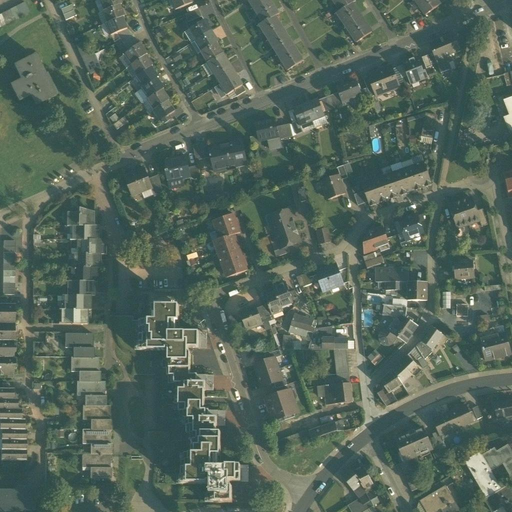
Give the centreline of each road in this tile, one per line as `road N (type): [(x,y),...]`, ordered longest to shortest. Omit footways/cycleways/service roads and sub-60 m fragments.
road 1 (residential): [(262,279),(211,297),(267,467),(303,500)]
road 2 (residential): [(440,193),(431,231),(433,300),(417,340),(363,388)]
road 3 (residential): [(46,0),(120,159)]
road 4 (residential): [(511,292),(489,177),(440,193)]
road 5 (residential): [(351,238),(363,388)]
road 6 (residential): [(511,379),(429,397),(376,427)]
road 7 (residential): [(200,127),(136,0)]
road 8 (residential): [(120,159),(0,220)]
